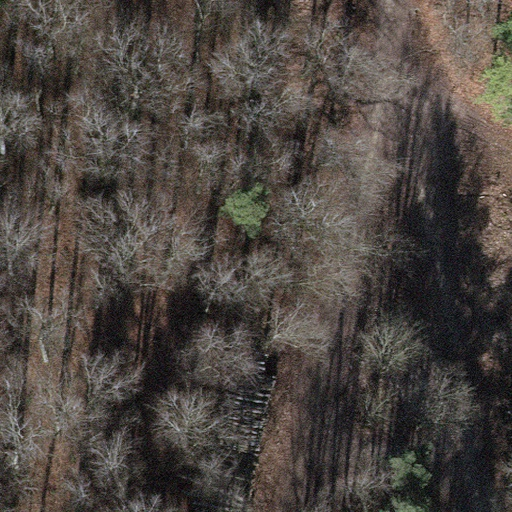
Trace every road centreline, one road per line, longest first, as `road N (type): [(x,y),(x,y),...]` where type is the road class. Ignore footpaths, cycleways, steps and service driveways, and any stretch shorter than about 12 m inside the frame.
road 1 (track): [(398,0),(398,76),(284,511)]
road 2 (track): [(500,511),(398,76)]
road 3 (track): [(289,485),(485,468)]
